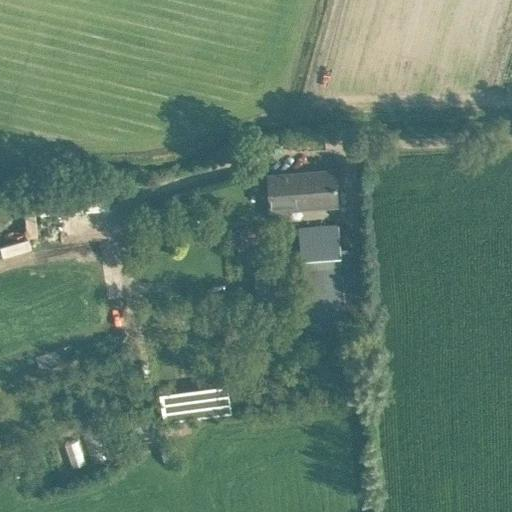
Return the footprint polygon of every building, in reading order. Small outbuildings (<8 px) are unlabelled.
[(335,169),(267,174),(271,220),(287,218),(286,203),(303,201),(304,209),(337,206),(335,169)] [(5,208),(28,199),(24,187),(0,196),(5,208)] [(169,215),(182,214),(181,204),(168,205),(169,215)] [(168,223),(167,206),(151,207),(151,224),(168,223)] [(336,338),(335,326),(369,324),(366,261),(341,262),(338,225),(299,228),(311,340),(336,338)] [(261,241),(259,282),(284,283),(285,242),(261,241)] [(173,313),(143,316),(144,325),(157,337),(158,348),(160,348),(162,361),(181,360),(179,328),(175,329),(173,313)] [(132,414),(153,410),(150,390),(128,394),(132,414)] [(223,392),(224,410),(234,410),(233,392),(223,392)] [(190,402),(190,415),(200,415),(200,405),(198,405),(198,403),(195,403),(195,401),(190,402)] [(161,403),(165,419),(176,417),(172,402),(161,403)] [(114,437),(103,406),(85,413),(96,444),(114,437)]
